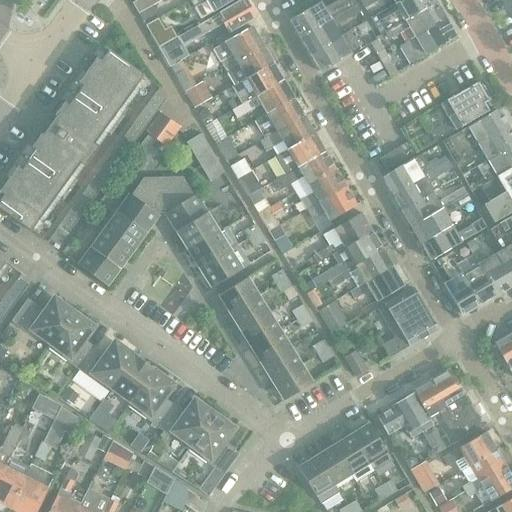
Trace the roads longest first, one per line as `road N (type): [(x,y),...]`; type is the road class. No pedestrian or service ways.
road 1 (residential): [(464,343),(263,0)]
road 2 (residential): [(286,443),(0,234)]
road 3 (residential): [(286,443),(464,343)]
